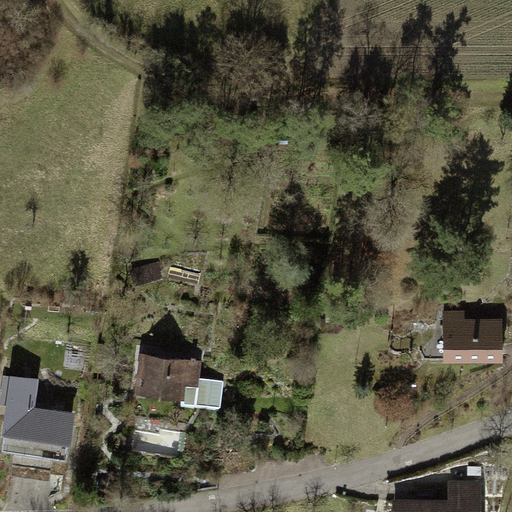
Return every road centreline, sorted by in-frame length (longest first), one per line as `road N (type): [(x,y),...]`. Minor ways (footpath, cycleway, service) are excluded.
road 1 (track): [(59,0),(97,38),(137,62),(220,93),(511,95)]
road 2 (residential): [(511,424),(370,473),(175,511)]
